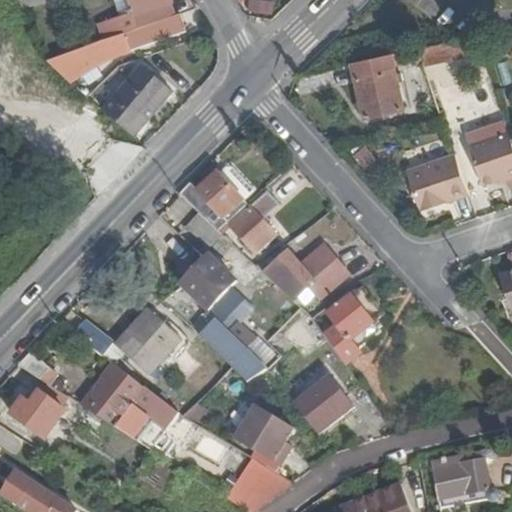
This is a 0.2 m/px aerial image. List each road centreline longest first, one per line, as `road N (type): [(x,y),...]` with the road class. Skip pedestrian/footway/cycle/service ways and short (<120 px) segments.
road 1 (secondary): [(0,349),(254,77)]
road 2 (track): [(511,428),(423,444),(337,476),(287,511)]
road 3 (residential): [(409,258),(269,104),(254,77)]
road 4 (track): [(143,196),(52,112),(21,104),(0,118)]
road 5 (residential): [(511,360),(409,258)]
